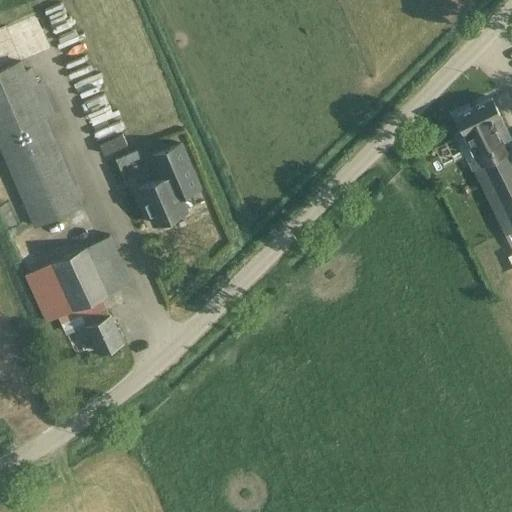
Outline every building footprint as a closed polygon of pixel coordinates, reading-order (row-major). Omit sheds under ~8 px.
[(21,61),(0,69),(0,148),(34,227),(83,205),(45,118),(55,114),(41,81),(37,82),(31,68),(26,71),(21,61)] [(468,157),(472,166),(505,151),(500,141),(510,136),(500,114),(491,97),(455,114),(462,127),(454,131),(467,158),(468,157)] [(139,187),(154,224),(186,210),(180,194),(199,186),(181,142),(152,155),(162,177),(139,187)] [(505,151),(472,166),(505,234),(511,247),(511,165),(511,164),(511,163),(511,153),(510,149),(505,151)] [(78,308),(102,297),(132,284),(111,235),(25,272),(26,273),(24,274),(43,319),(45,318),(47,321),(78,308)] [(102,297),(78,308),(85,325),(87,324),(98,352),(123,341),(112,314),(109,315),(102,297)]
